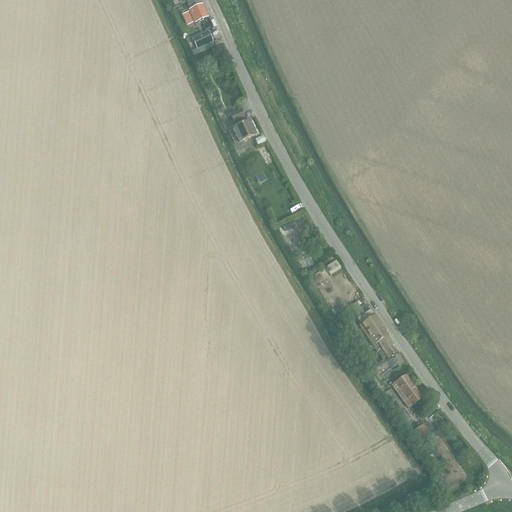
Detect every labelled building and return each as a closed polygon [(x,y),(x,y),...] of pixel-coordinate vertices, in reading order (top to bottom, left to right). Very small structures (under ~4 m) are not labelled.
[(198,0),(193,0),(187,3),(191,11),(189,11),(195,25),(208,19),(202,6),(201,6),(198,0)] [(208,32),(192,39),(200,54),(215,46),(208,32)] [(240,110),(229,115),(234,124),(245,119),(240,110)] [(238,144),(256,135),(249,121),(232,130),(238,144)] [(260,135),(263,141),(271,137),(269,131),(260,135)] [(262,179),(269,175),(265,167),(258,170),(262,179)] [(336,262),(326,269),(330,275),(340,268),(336,262)] [(320,283),(322,288),(330,284),(327,279),(320,283)] [(370,310),(356,319),(360,325),(358,326),(376,353),(380,350),(391,342),(389,339),(388,338),(385,333),(370,310)] [(406,377),(392,387),(400,398),(408,410),(412,407),(422,400),(406,377)] [(411,433),(421,446),(432,438),(423,425),(411,433)]
